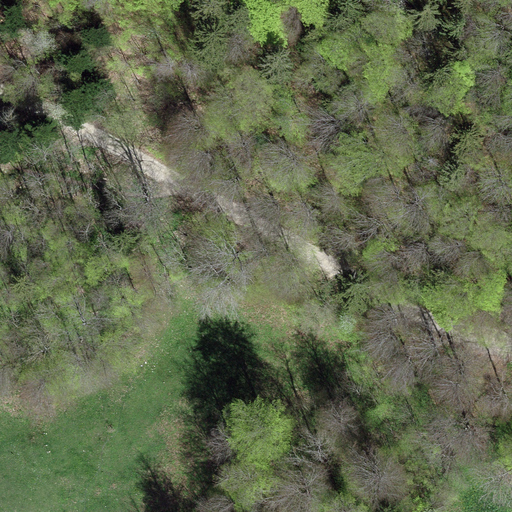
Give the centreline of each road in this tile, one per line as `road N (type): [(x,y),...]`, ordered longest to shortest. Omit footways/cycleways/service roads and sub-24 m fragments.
road 1 (track): [(511,344),(379,300),(292,240),(191,188)]
road 2 (track): [(191,188),(0,92)]
